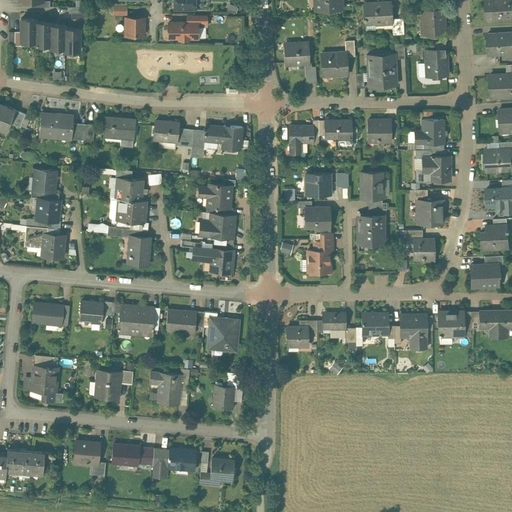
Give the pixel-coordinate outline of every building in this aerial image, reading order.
[(173,0),(172,2),(172,6),(174,8),(194,8),(194,0),(173,0)] [(316,0),(317,10),(325,9),(325,7),(341,6),(341,9),(342,9),(341,0),(316,0)] [(511,0),(485,0),(486,20),(502,19),(502,20),(511,19),(511,0)] [(391,2),(364,3),(364,16),(363,16),(363,20),(364,20),(374,19),(375,23),(392,22),(391,2)] [(126,5),(114,5),(114,14),(126,14),(126,5)] [(444,9),(421,10),(421,20),(422,20),(423,34),(421,35),(431,35),(445,34),(444,9)] [(206,14),(187,14),(187,22),(197,22),(197,25),(206,25),(206,14)] [(144,17),(126,17),(125,35),(143,35),(144,17)] [(403,17),(395,18),(395,34),(403,33),(403,17)] [(36,18),(21,18),(20,32),(20,41),(35,41),(36,21),(36,18)] [(374,19),(364,20),(365,28),(375,28),(375,23),(374,19)] [(36,21),(35,41),(35,44),(50,45),(50,24),(51,22),(36,21)] [(187,22),(168,21),(168,37),(179,37),(179,38),(188,38),(188,37),(197,37),(197,25),(197,22),(187,22)] [(50,24),(50,45),(49,47),(64,48),(65,28),(65,25),(50,24)] [(65,28),(64,48),(64,51),(79,51),(80,28),(65,28)] [(511,31),(487,33),(488,54),(511,52),(511,31)] [(354,40),(345,40),(345,52),(346,52),(346,56),(355,56),(354,40)] [(308,42),(284,43),(285,70),(286,70),(286,58),(294,58),(294,63),(309,62),(308,42)] [(404,43),(394,44),(397,44),(397,58),(405,58),(404,43)] [(446,48),(432,48),(424,49),(426,76),(447,75),(446,48)] [(345,52),(321,53),(322,75),(323,75),(323,72),(332,72),(332,75),(347,74),(346,56),(346,52),(345,52)] [(395,53),(366,54),(366,55),(369,55),(370,69),(367,69),(367,70),(395,69),(395,68),(394,68),(394,59),(395,59),(395,53)] [(315,66),(307,66),(308,82),(316,82),(315,66)] [(395,69),(367,70),(368,86),(369,86),(369,83),(379,83),(379,85),(396,85),(396,84),(395,84),(395,74),(396,74),(395,69)] [(507,74),(489,75),(491,97),(511,95),(511,70),(507,71),(507,74)] [(363,72),(355,73),(356,87),(364,87),(363,72)] [(7,107),(0,104),(0,127),(5,130),(9,123),(14,110),(13,110),(13,111),(6,108),(7,107)] [(511,110),(511,108),(498,109),(498,110),(501,110),(502,128),(511,128),(511,131),(511,130),(511,110)] [(14,110),(9,123),(14,125),(20,111),(13,109),(13,110),(14,110)] [(498,110),(500,134),(511,133),(511,130),(511,131),(511,128),(502,128),(501,110),(498,110)] [(20,111),(14,125),(20,127),(25,113),(20,111)] [(55,113),(55,117),(42,116),(42,112),(41,112),(39,136),(40,136),(40,132),(70,135),(71,135),(72,124),(73,115),(55,113)] [(118,118),(105,116),(104,134),(121,136),(120,145),(121,145),(121,144),(131,145),(131,146),(132,146),(134,120),(118,119),(118,118)] [(351,119),(325,120),(325,135),(325,137),(337,137),(337,147),(335,147),(335,148),(351,147),(351,119)] [(390,119),(367,119),(367,141),(368,141),(368,138),(376,138),(376,141),(390,140),(390,132),(390,119)] [(443,119),(422,119),(421,130),(421,131),(425,131),(425,142),(422,142),(422,143),(423,143),(444,143),(443,119)] [(169,121),(155,120),(154,139),(162,140),(162,138),(175,140),(175,141),(176,141),(177,129),(178,122),(169,121)] [(85,126),(72,124),(71,135),(70,135),(70,139),(84,140),(85,124),(85,126)] [(94,124),(85,124),(84,140),(93,141),(94,124)] [(224,126),(205,124),(204,132),(204,136),(205,137),(205,140),(217,141),(223,141),(222,148),(239,149),(242,126),(224,125),(224,126)] [(313,125),(289,125),(289,142),(300,142),(312,142),(313,142),(313,135),(313,125)] [(185,130),(177,129),(176,141),(175,141),(175,144),(184,145),(185,130)] [(193,131),(185,130),(184,145),(191,146),(193,131)] [(421,130),(414,130),(415,143),(422,143),(422,142),(425,142),(425,131),(421,131),(421,130)] [(204,132),(193,131),(191,146),(199,146),(204,147),(204,146),(205,140),(205,137),(204,136),(204,132)] [(511,140),(498,142),(499,148),(510,147),(511,148),(511,140)] [(300,142),(289,142),(289,152),(300,152),(300,142)] [(199,146),(191,146),(190,156),(198,157),(199,146)] [(499,148),(484,149),(485,172),(497,171),(497,168),(511,168),(511,148),(510,147),(499,148)] [(449,155),(430,155),(430,158),(430,170),(431,177),(449,177),(449,155)] [(430,158),(422,158),(422,170),(430,170),(430,158)] [(57,169),(33,167),(32,177),(35,177),(34,189),(31,189),(31,190),(55,192),(57,169)] [(132,170),(117,168),(116,176),(130,178),(131,171),(132,171),(132,170)] [(382,171),(360,172),(360,194),(370,193),(370,197),(382,197),(382,171)] [(330,172),(305,173),(305,186),(307,185),(307,194),(305,194),(330,194),(330,188),(331,188),(331,182),(330,182),(330,172)] [(348,186),(348,172),(336,172),(336,184),(342,184),(342,186),(348,186)] [(130,178),(116,176),(114,197),(118,198),(142,200),(142,199),(141,199),(142,188),(143,188),(144,179),(130,178)] [(223,184),(208,183),(208,186),(199,185),(198,196),(207,197),(206,212),(211,212),(232,214),(233,207),(230,207),(230,206),(228,206),(229,194),(231,194),(232,185),(223,184)] [(511,185),(502,186),(502,188),(486,188),(487,205),(498,204),(498,205),(504,205),(504,211),(511,210),(511,185)] [(284,187),(285,199),(295,198),(294,187),(284,187)] [(55,192),(31,190),(31,196),(40,197),(58,199),(59,192),(55,192)] [(58,199),(40,197),(39,209),(37,209),(36,219),(44,219),(57,220),(59,199),(58,199)] [(382,197),(370,197),(370,209),(383,209),(386,208),(386,202),(382,202),(382,197)] [(142,200),(118,198),(117,210),(120,210),(119,219),(116,219),(116,220),(135,221),(143,222),(143,221),(144,209),(145,209),(146,200),(142,200)] [(433,200),(416,201),(416,218),(426,218),(426,223),(442,223),(442,208),(443,208),(443,199),(433,199),(433,200)] [(311,207),(304,207),(305,217),(306,217),(306,225),(305,225),(305,226),(314,226),(314,229),(330,229),(329,207),(311,207)] [(383,209),(370,209),(371,219),(383,219),(383,209)] [(232,214),(211,212),(210,221),(212,222),(211,235),(209,234),(209,235),(232,237),(232,236),(233,224),(231,224),(232,214)] [(57,220),(44,219),(43,226),(48,227),(60,228),(60,220),(57,220)] [(371,219),(358,219),(358,243),(383,242),(383,219),(371,219)] [(210,221),(200,220),(200,221),(201,221),(200,233),(199,233),(198,234),(202,234),(209,235),(209,234),(211,235),(212,222),(210,221)] [(507,224),(493,224),(494,231),(479,232),(480,249),(508,247),(507,224)] [(43,226),(26,225),(25,231),(29,232),(47,233),(48,227),(43,226)] [(122,227),(116,226),(108,225),(107,233),(122,234),(122,227)] [(135,228),(123,226),(122,227),(122,234),(130,234),(147,236),(147,229),(135,228)] [(422,229),(406,229),(406,241),(413,241),(413,237),(422,237),(422,229)] [(64,235),(47,233),(29,232),(28,243),(42,244),(42,247),(45,247),(45,256),(62,257),(64,235)] [(147,236),(130,234),(127,262),(123,262),(123,263),(148,265),(150,236),(147,236)] [(232,237),(209,235),(202,234),(202,241),(233,243),(234,237),(232,236),(232,237)] [(422,237),(413,237),(413,241),(413,259),(421,259),(422,261),(423,261),(423,256),(424,256),(434,256),(434,237),(433,237),(433,239),(422,239),(422,237)] [(190,239),(181,238),(180,245),(193,246),(202,246),(202,241),(190,239)] [(291,253),(293,243),(283,240),(280,251),(291,253)] [(320,240),(314,240),(314,249),(329,249),(329,250),(332,250),(332,240),(320,240)] [(233,243),(202,241),(202,246),(212,247),(233,249),(234,243),(233,243)] [(202,246),(193,246),(192,257),(211,259),(212,247),(202,246)] [(233,249),(212,247),(211,259),(210,271),(219,272),(231,273),(233,249)] [(314,249),(307,249),(307,259),(310,262),(310,271),(326,271),(326,272),(328,274),(330,273),(332,271),(332,269),(330,267),(329,250),(329,249),(314,249)] [(503,255),(484,256),(484,264),(498,263),(498,264),(503,263),(503,255)] [(406,259),(398,259),(398,270),(406,270),(406,259)] [(484,264),(470,264),(471,286),(499,285),(499,280),(499,278),(498,264),(498,263),(484,264)] [(102,302),(81,300),(79,319),(101,321),(102,313),(103,302),(102,302)] [(63,304),(34,301),(32,322),(61,325),(63,304)] [(69,305),(63,304),(61,325),(67,325),(69,305)] [(145,306),(121,304),(120,311),(119,327),(130,328),(130,333),(138,334),(139,327),(152,328),(152,319),(144,318),(145,306)] [(154,307),(145,306),(144,318),(152,319),(154,307)] [(160,307),(154,307),(152,319),(152,328),(158,329),(160,307)] [(196,310),(167,308),(165,331),(194,333),(195,325),(196,310)] [(205,311),(196,310),(195,325),(203,326),(205,311)] [(511,310),(479,310),(479,311),(479,327),(491,327),(491,336),(503,336),(503,327),(511,326),(511,310)] [(217,312),(205,311),(203,326),(215,327),(216,327),(217,319),(217,312)] [(388,324),(388,311),(361,312),(361,334),(387,333),(388,333),(388,324)] [(463,311),(438,311),(438,336),(440,336),(440,335),(463,335),(463,330),(463,312),(463,311)] [(479,311),(470,311),(471,327),(479,327),(479,311)] [(345,312),(322,312),(322,319),(323,328),(345,327),(345,312)] [(425,315),(412,315),(412,313),(400,313),(400,324),(400,335),(414,335),(414,346),(425,346),(425,347),(426,347),(426,335),(426,328),(426,314),(425,313),(425,315)] [(238,320),(217,319),(216,327),(215,327),(214,337),(236,339),(238,320)] [(299,319),(299,326),(287,326),(287,349),(287,345),(298,345),(298,344),(307,343),(307,345),(308,345),(307,332),(307,327),(308,327),(308,319),(299,319)] [(317,319),(308,319),(308,327),(307,327),(307,332),(317,332),(317,319)] [(355,327),(345,327),(345,342),(355,342),(355,327)] [(52,356),(35,354),(34,364),(51,366),(52,356)] [(186,367),(193,366),(193,358),(185,359),(186,367)] [(338,372),(341,364),(332,361),(330,369),(338,372)] [(34,364),(33,376),(31,390),(42,391),(55,392),(55,391),(57,366),(51,366),(34,364)] [(189,376),(198,377),(199,368),(191,367),(189,376)] [(121,371),(96,369),(95,380),(98,380),(96,396),(116,397),(118,382),(120,382),(121,371)] [(133,371),(121,369),(121,371),(120,382),(132,383),(133,371)] [(180,373),(160,371),(160,372),(150,371),(149,381),(159,382),(157,401),(177,403),(179,389),(180,377),(180,373)] [(242,372),(227,371),(226,385),(234,386),(241,387),(242,372)] [(33,376),(24,375),(22,389),(31,390),(33,376)] [(188,378),(180,377),(179,389),(187,390),(188,378)] [(226,385),(215,384),(213,406),(232,408),(234,386),(226,385)] [(55,392),(42,391),(42,399),(62,401),(62,392),(55,391),(55,392)] [(100,441),(76,439),(74,461),(75,461),(76,463),(85,464),(86,462),(87,462),(87,460),(97,461),(97,463),(98,463),(98,461),(100,441)] [(127,444),(113,442),(111,461),(138,464),(138,462),(139,446),(139,445),(127,444)] [(154,448),(139,446),(138,462),(153,464),(154,448)] [(196,450),(182,448),(182,449),(170,448),(170,447),(169,447),(169,449),(168,465),(167,466),(177,467),(176,472),(186,473),(187,468),(194,469),(196,450)] [(20,449),(7,448),(7,454),(6,468),(6,470),(18,471),(20,449)] [(169,449),(154,448),(153,464),(167,465),(168,465),(169,449)] [(32,450),(20,449),(18,471),(30,472),(29,476),(32,450)] [(44,451),(32,450),(29,476),(30,476),(30,472),(42,474),(43,464),(44,452),(44,451)] [(234,459),(212,457),(210,472),(211,472),(210,476),(212,476),(211,484),(219,484),(220,477),(232,478),(234,459)] [(105,461),(98,461),(98,463),(97,463),(96,474),(104,474),(105,461)] [(167,465),(153,464),(152,476),(153,475),(166,477),(167,465)] [(210,472),(200,472),(199,483),(211,484),(212,476),(210,476),(211,472),(210,472)]
